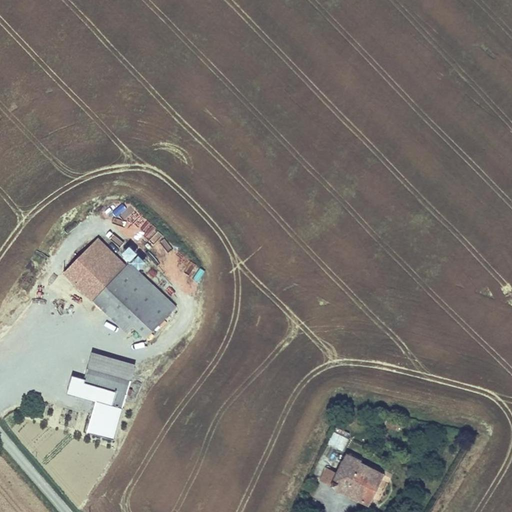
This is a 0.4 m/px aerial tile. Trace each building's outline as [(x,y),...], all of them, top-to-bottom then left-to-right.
[(108,250),(100,240),(68,271),(95,299),(116,280),(97,260),(108,250)] [(108,250),(97,260),(116,280),(128,268),(110,248),(108,250)] [(124,258),(145,270),(150,259),(129,248),(124,258)] [(176,310),(132,264),(128,268),(160,301),(172,314),(176,310)] [(128,333),(133,328),(160,301),(128,268),(116,280),(95,299),(128,333)] [(172,314),(160,301),(133,328),(146,341),(172,314)] [(46,307),(42,312),(52,322),(57,317),(46,307)] [(98,401),(90,430),(116,439),(139,367),(94,353),(87,377),(76,373),(70,391),(98,401)] [(330,444),(343,450),(349,439),(335,432),(330,444)] [(384,476),(361,464),(363,460),(349,453),(347,457),(341,469),(332,463),(322,480),(368,507),(384,476)]
